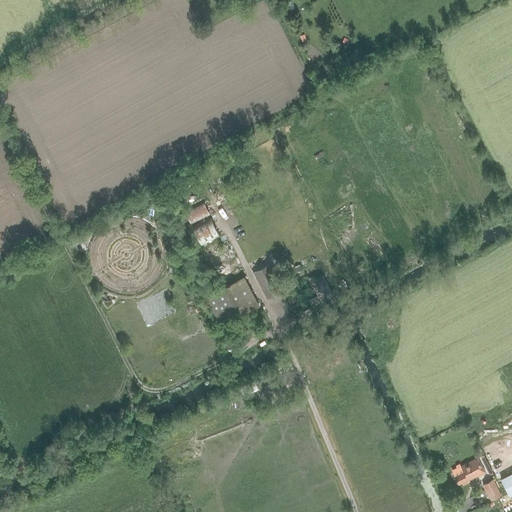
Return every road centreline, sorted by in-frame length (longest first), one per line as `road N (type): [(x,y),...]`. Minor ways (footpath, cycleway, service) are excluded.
road 1 (track): [(356,511),(280,328),(146,392),(0,126)]
road 2 (track): [(0,81),(149,0)]
